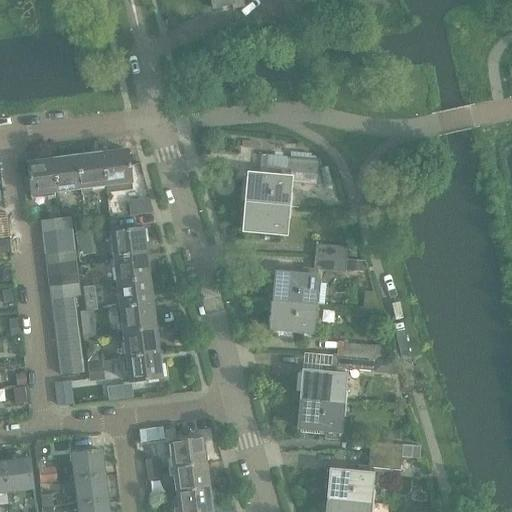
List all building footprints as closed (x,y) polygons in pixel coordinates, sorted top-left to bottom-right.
[(211,0),(214,11),(233,6),(231,0),(211,0)] [(102,154),(106,187),(131,183),(127,151),(102,154)] [(106,187),(102,154),(77,157),(81,190),(106,187)] [(77,157),(52,161),(56,193),(81,190),(77,157)] [(287,173),(318,176),(319,162),(288,160),(287,173)] [(56,193),(52,161),(26,164),(30,196),(56,193)] [(247,204),(287,208),(290,180),(250,176),(247,204)] [(287,208),(247,204),(245,232),(285,236),(287,208)] [(42,223),(43,234),(71,230),(69,219),(42,223)] [(110,233),(113,259),(146,255),(142,229),(110,233)] [(43,234),(44,245),(72,241),(71,230),(43,234)] [(74,252),(72,241),(44,245),(46,256),(74,252)] [(314,259),(346,262),(347,249),(316,246),(314,259)] [(46,256),(47,267),(75,263),(74,252),(46,256)] [(113,259),(117,284),(149,280),(146,255),(113,259)] [(346,262),(314,259),(313,271),(345,274),(346,262)] [(47,267),(49,278),(76,274),(75,263),(47,267)] [(49,278),(50,289),(78,285),(76,274),(49,278)] [(275,303),(314,307),(324,308),(326,285),(316,284),(317,279),(277,276),(275,303)] [(149,280),(117,284),(120,309),(152,305),(149,280)] [(78,285),(50,289),(51,300),(73,297),(79,297),(78,285)] [(73,297),(51,300),(53,312),(75,310),(73,297)] [(314,307),(275,303),(272,331),(312,334),(314,307)] [(120,309),(123,334),(155,330),(152,305),(120,309)] [(53,312),(54,325),(76,322),(75,310),(53,312)] [(96,337),(94,321),(92,312),(80,314),(83,338),(96,337)] [(54,325),(56,338),(78,335),(76,322),(54,325)] [(155,330),(123,334),(126,359),(158,355),(155,330)] [(56,338),(58,350),(80,348),(78,335),(56,338)] [(342,357),(374,360),(375,348),(343,344),(342,357)] [(58,350),(59,363),(81,360),(80,348),(58,350)] [(158,355),(126,359),(129,384),(161,380),(158,355)] [(302,401),(342,405),(345,370),(373,373),(374,360),(342,357),(333,356),(331,376),(304,374),(302,401)] [(81,360),(59,363),(61,376),(83,373),(81,360)] [(60,404),(74,402),(72,380),(58,382),(60,404)] [(342,405),(302,401),(300,430),(305,431),(306,430),(320,432),(320,436),(325,436),(325,439),(339,440),(339,433),(342,405)] [(165,426),(142,429),(143,440),(166,437),(165,426)] [(170,443),(173,469),(206,465),(202,439),(170,443)] [(370,456),(401,459),(403,446),(371,443),(370,456)] [(412,447),(411,459),(420,460),(421,448),(412,447)] [(71,455),(74,481),(104,477),(101,451),(71,455)] [(329,501),(369,505),(373,469),(400,471),(401,459),(370,456),(369,467),(359,467),(359,470),(352,469),(352,474),(332,472),(329,501)] [(3,463),(7,493),(32,490),(29,460),(3,463)] [(145,462),(146,472),(158,471),(157,460),(145,462)] [(209,490),(206,465),(173,469),(176,494),(209,490)] [(38,470),(40,485),(58,482),(56,468),(38,470)] [(158,471),(146,472),(148,481),(160,480),(158,471)] [(104,477),(74,481),(77,506),(107,502),(104,477)] [(211,511),(209,490),(176,494),(178,511),(211,511)] [(368,511),(369,505),(329,501),(328,511),(368,511)] [(108,511),(107,502),(77,506),(77,511),(108,511)]
